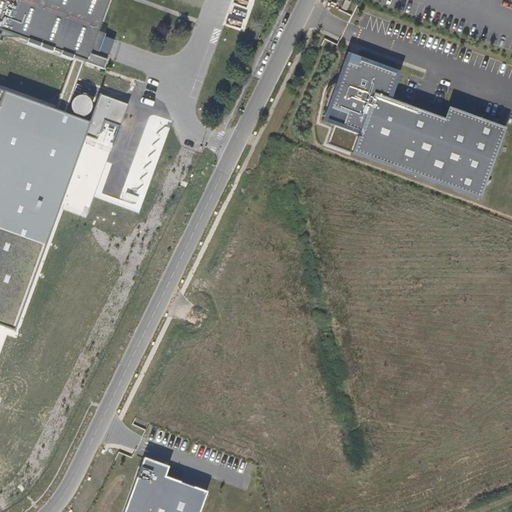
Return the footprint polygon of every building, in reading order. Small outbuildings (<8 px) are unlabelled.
[(0,0),(0,37),(82,67),(106,0),(0,0)] [(348,55),(346,61),(356,64),(357,59),(348,55)] [(326,144),(479,200),(505,128),(476,118),(471,130),(443,119),(388,99),(373,94),(377,84),(392,89),(397,74),(357,59),(356,64),(346,61),(338,81),(335,83),(333,86),(331,90),(320,119),(334,124),(333,126),(326,144)] [(388,99),(392,89),(377,84),(373,94),(388,99)] [(95,119),(0,85),(0,324),(19,332),(95,119)] [(447,107),(443,119),(471,130),(476,118),(447,107)] [(198,511),(207,489),(164,474),(168,464),(143,455),(136,475),(137,475),(122,511),(198,511)]
